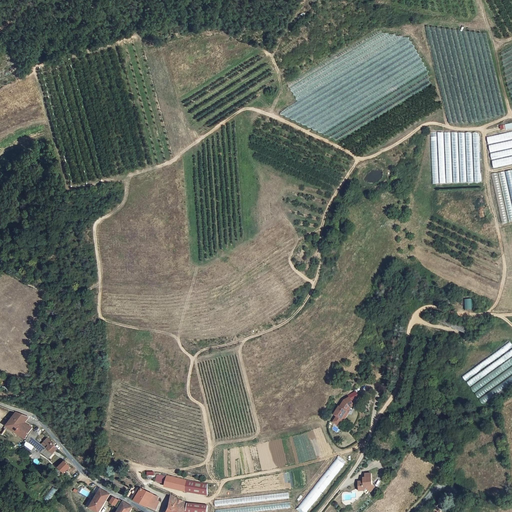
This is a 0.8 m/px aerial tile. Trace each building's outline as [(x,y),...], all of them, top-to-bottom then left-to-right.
[(511,131),(487,137),(488,144),(511,139),(511,131)] [(511,140),(489,145),(490,153),(511,148),(511,140)] [(511,148),(490,153),(492,160),(511,155),(511,148)] [(511,156),(492,161),(493,168),(511,163),(511,156)] [(511,203),(505,172),(498,173),(509,223),(511,221),(511,203)] [(498,173),(492,175),(503,224),(509,223),(498,173)] [(465,331),(468,325),(439,313),(437,319),(465,331)] [(511,344),(509,341),(462,376),(466,381),(511,347),(511,344)] [(511,347),(467,381),(470,387),(511,355),(511,347)] [(511,356),(471,387),(475,392),(511,364),(511,356)] [(511,365),(475,393),(479,398),(511,374),(511,365)] [(511,375),(479,399),(483,404),(511,383),(511,375)] [(356,392),(349,395),(350,397),(352,401),(359,397),(356,392)] [(336,416),(333,421),(338,425),(342,419),(343,420),(350,410),(349,409),(351,407),(354,405),(352,401),(350,397),(344,400),(340,406),(339,406),(334,414),(336,416)] [(17,411),(13,416),(25,423),(24,424),(28,426),(29,421),(30,416),(17,411)] [(32,429),(36,425),(29,421),(28,426),(24,424),(25,423),(13,416),(8,426),(24,438),(21,442),(24,443),(30,434),(32,429)] [(34,446),(44,453),(47,448),(48,447),(54,453),(59,449),(58,449),(52,442),(49,438),(43,445),(36,440),(37,438),(39,434),(32,429),(30,434),(27,441),(34,446)] [(54,453),(48,447),(47,448),(44,453),(44,454),(50,458),(54,453)] [(306,511),(345,464),(337,458),(298,506),(305,511),(306,511)] [(65,462),(60,468),(65,473),(71,467),(65,462)] [(358,481),(358,490),(363,490),(363,492),(366,494),(368,491),(370,492),(374,487),(372,485),(371,474),(365,474),(365,480),(364,481),(358,481)] [(184,490),(186,479),(166,475),(163,486),(184,490)] [(209,483),(186,479),(184,490),(207,495),(209,483)] [(159,497),(141,488),(135,500),(148,507),(154,498),(158,500),(159,497)] [(100,511),(105,504),(109,494),(100,489),(90,508),(95,511),(100,511)] [(215,506),(288,498),(288,492),(215,500),(215,506)] [(119,504),(121,501),(109,494),(105,504),(117,511),(120,511),(123,508),(119,504)] [(186,511),(186,503),(171,495),(170,508),(167,511),(186,511)] [(155,507),(158,500),(154,498),(148,507),(157,511),(159,509),(155,507)] [(130,511),(133,507),(121,501),(119,504),(123,508),(120,511),(117,511),(116,511),(130,511)] [(215,511),(249,511),(291,507),(290,502),(216,510),(215,511)] [(207,511),(207,505),(186,503),(186,511),(207,511)]
